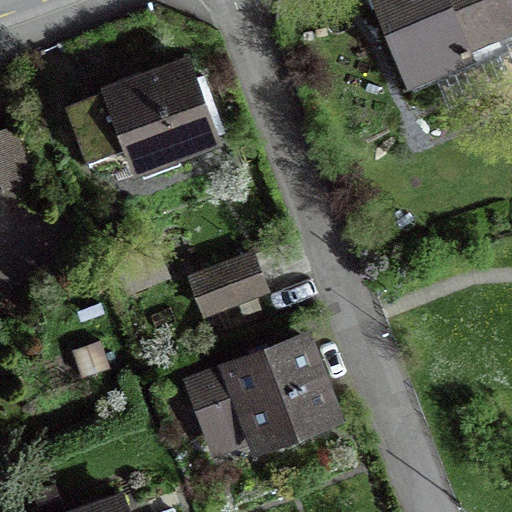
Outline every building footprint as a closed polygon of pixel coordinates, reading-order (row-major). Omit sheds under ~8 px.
[(511,0),(372,0),(405,80),(470,53),(466,44),(492,33),(496,42),(511,35),(511,0)] [(108,102),(87,110),(84,100),(66,107),(77,140),(116,126),(132,169),(212,139),(184,63),(104,93),(108,102)] [(0,134),(0,187),(26,179),(10,131),(0,134)] [(151,244),(110,262),(124,297),(166,280),(151,244)] [(202,315),(263,292),(249,257),(188,281),(202,315)] [(206,436),(244,421),(254,446),(331,417),(302,341),(187,385),(206,436)] [(168,511),(169,511),(168,511),(120,511),(116,500),(84,511),(168,511)]
